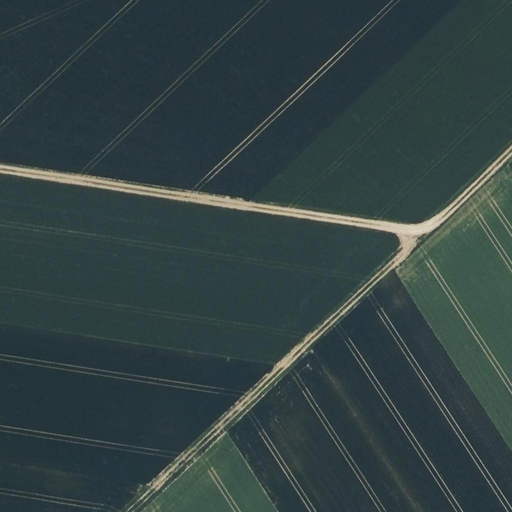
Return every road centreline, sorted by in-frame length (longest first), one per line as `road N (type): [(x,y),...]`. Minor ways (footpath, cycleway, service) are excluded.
road 1 (track): [(426,231),(0,164)]
road 2 (track): [(426,231),(128,511)]
